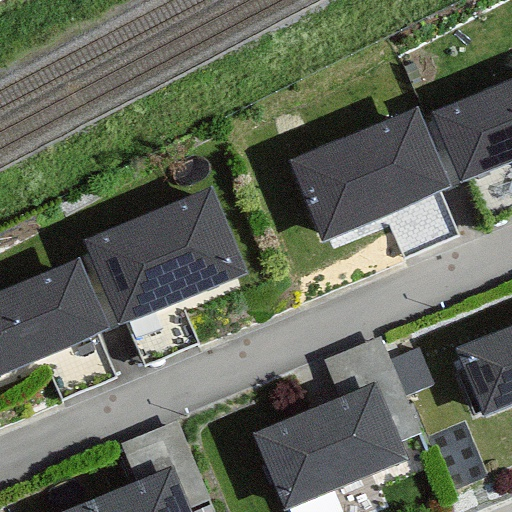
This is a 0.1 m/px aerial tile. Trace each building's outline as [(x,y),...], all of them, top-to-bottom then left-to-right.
[(511,85),(441,112),(467,182),(511,165),(511,85)] [(416,111),(295,164),(330,244),(452,191),(416,111)] [(210,198),(99,240),(129,318),(240,275),(210,198)] [(80,256),(0,287),(0,375),(110,333),(80,256)] [(511,326),(450,349),(477,421),(511,407),(511,326)] [(370,390),(257,443),(289,511),(298,511),(404,463),(370,390)] [(138,454),(185,441),(179,419),(132,431),(138,454)] [(192,511),(175,470),(71,511),(192,511)]
